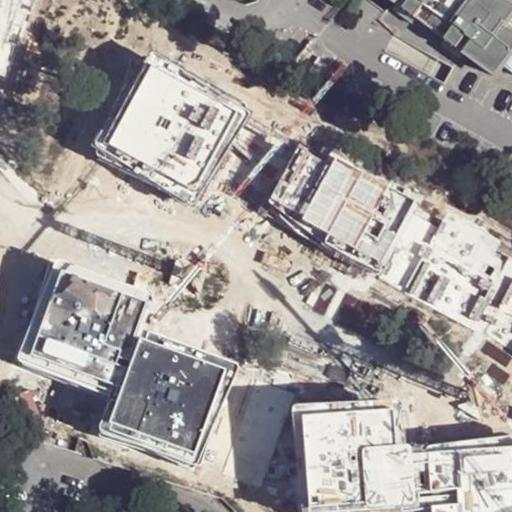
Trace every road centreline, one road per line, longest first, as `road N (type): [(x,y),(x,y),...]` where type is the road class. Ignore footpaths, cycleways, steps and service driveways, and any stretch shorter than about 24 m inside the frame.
road 1 (unknown): [(333,150),(215,466),(174,484),(55,452),(10,388),(133,29)]
road 2 (unknown): [(273,15),(401,51),(511,112)]
road 3 (unknown): [(133,29),(297,114),(333,150)]
road 4 (unknown): [(333,150),(511,261)]
